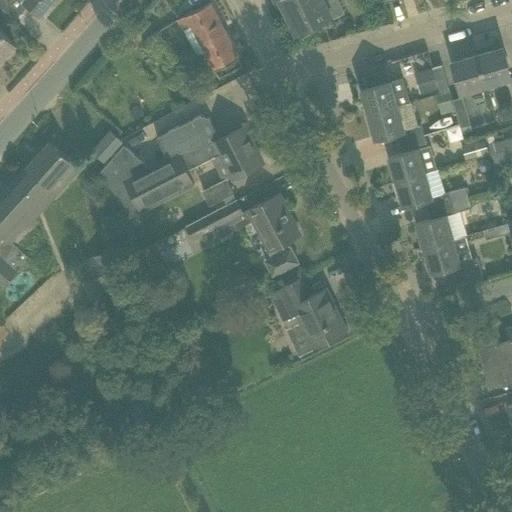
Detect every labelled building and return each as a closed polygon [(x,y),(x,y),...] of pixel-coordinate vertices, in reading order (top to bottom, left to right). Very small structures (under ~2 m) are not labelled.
[(23,0),(40,14),(52,0),(23,0)] [(310,26),(328,17),(334,14),(327,0),(279,0),(293,28),(309,20),(311,24),(309,25),(310,26)] [(190,25),(215,70),(239,57),(209,1),(177,19),(183,29),(190,25)] [(0,58),(14,44),(0,30),(0,58)] [(165,65),(179,54),(159,30),(145,41),(165,65)] [(476,55),(486,89),(496,86),(495,81),(509,76),(501,48),(476,55)] [(474,92),(486,89),(476,55),(451,63),(459,91),(473,87),(474,92)] [(196,68),(187,57),(164,77),(174,89),(192,73),(191,72),(196,68)] [(442,65),(432,68),(436,80),(439,92),(439,93),(449,90),(442,65)] [(432,68),(416,73),(420,85),(423,96),(439,92),(432,68)] [(195,76),(181,88),(191,99),(205,88),(195,76)] [(360,89),(367,114),(397,105),(410,101),(402,77),(390,80),(360,89)] [(448,91),(437,94),(443,112),(453,108),(448,91)] [(460,128),(471,125),(462,96),(451,99),(453,103),(459,123),(460,128)] [(405,130),(397,105),(367,114),(374,138),(397,132),(399,142),(424,135),(421,125),(405,130)] [(125,143),(99,172),(121,215),(123,220),(133,215),(194,183),(192,179),(188,170),(210,158),(218,154),(213,142),(219,139),(208,118),(200,115),(169,131),(157,138),(166,156),(149,165),(125,143)] [(242,127),(219,139),(213,142),(218,154),(230,177),(244,171),(262,161),(254,145),(252,146),(242,127)] [(92,150),(103,160),(121,141),(110,130),(92,150)] [(388,156),(395,180),(426,171),(419,147),(427,145),(424,135),(399,142),(402,152),(388,156)] [(511,163),(511,136),(487,144),(490,153),(495,168),(511,163)] [(467,159),(490,153),(487,144),(486,139),(463,146),(467,159)] [(9,184),(0,194),(0,231),(16,246),(38,222),(28,213),(34,207),(52,186),(58,191),(79,167),(74,163),(64,154),(49,140),(9,184)] [(490,163),(486,159),(481,159),(477,162),(477,167),(481,171),(486,172),(490,168),(490,163)] [(427,209),(467,197),(464,186),(433,196),(426,171),(395,180),(402,205),(424,199),(427,209)] [(225,178),(201,190),(208,205),(233,192),(225,178)] [(278,193),(260,202),(247,209),(272,257),(265,260),(273,275),(297,262),(290,247),(289,247),(286,241),(299,234),(278,193)] [(446,214),(455,212),(471,208),(467,197),(427,209),(430,219),(416,223),(423,247),(453,238),(446,214)] [(241,213),(235,200),(186,225),(193,239),(206,233),(241,213)] [(133,215),(123,220),(126,227),(137,221),(133,215)] [(511,231),(511,228),(510,221),(483,229),(486,239),(511,231)] [(0,231),(0,256),(2,258),(0,259),(0,281),(4,286),(17,272),(29,258),(16,246),(0,231)] [(453,238),(423,247),(430,272),(444,268),(449,285),(482,275),(477,258),(460,262),(453,238)] [(85,259),(117,332),(149,319),(122,255),(130,252),(126,241),(85,259)] [(147,246),(139,250),(148,271),(160,265),(154,253),(152,255),(147,246)] [(299,277),(281,285),(269,291),(282,319),(283,318),(288,327),(299,321),(312,348),(328,339),(346,330),(329,295),(325,297),(321,289),(308,296),(299,277)] [(493,384),(511,378),(511,326),(505,329),(508,339),(480,348),(483,360),(486,360),(493,384)] [(272,414),(246,427),(282,496),(308,484),(272,414)]
